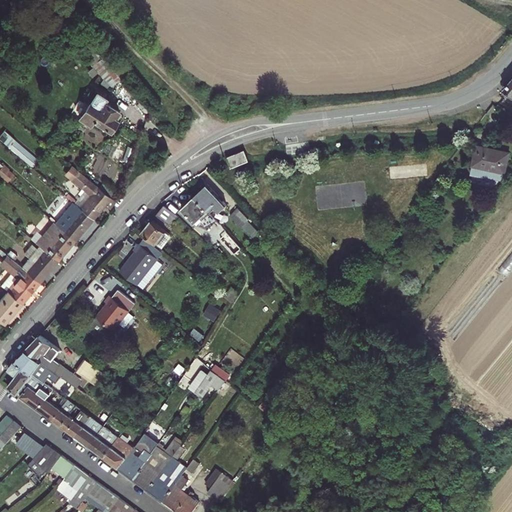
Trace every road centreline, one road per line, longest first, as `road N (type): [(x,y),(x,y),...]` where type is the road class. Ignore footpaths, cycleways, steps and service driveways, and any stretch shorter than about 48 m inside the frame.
road 1 (residential): [(511,58),(454,100),(256,129),(190,158),(137,200),(0,360)]
road 2 (residential): [(0,394),(158,511)]
road 3 (track): [(95,0),(204,117),(211,147)]
